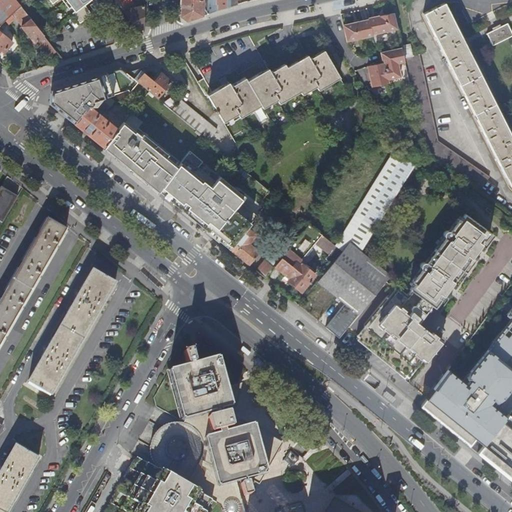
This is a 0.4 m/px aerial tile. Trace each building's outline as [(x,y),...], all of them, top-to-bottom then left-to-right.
[(0,0),(0,26),(6,21),(22,7),(16,0),(0,0)] [(91,0),(50,0),(54,4),(59,0),(66,0),(75,12),(73,13),(81,23),(92,14),(85,5),(91,0)] [(137,8),(131,0),(117,0),(144,35),(145,34),(146,5),(137,8)] [(182,0),(182,16),(188,21),(203,16),(203,0),(202,0),(182,0)] [(208,0),(208,14),(228,8),(228,0),(208,0)] [(259,0),(228,0),(228,8),(236,6),(237,5),(237,0),(258,0),(259,0)] [(511,139),(443,4),(422,14),(510,186),(511,184),(511,139)] [(50,54),(56,50),(22,7),(6,21),(9,24),(16,17),(23,26),(23,27),(29,35),(30,34),(37,43),(40,40),(42,42),(41,42),(50,54)] [(373,35),(398,29),(395,13),(369,19),(370,20),(344,26),(348,42),(373,36),(373,35)] [(511,34),(507,24),(486,34),(492,46),(511,36),(511,34)] [(0,32),(0,51),(2,49),(6,52),(13,43),(0,32)] [(405,58),(406,63),(412,92),(424,150),(481,192),(491,179),(439,142),(420,54),(413,56),(411,45),(403,46),(406,58),(405,58)] [(398,64),(406,63),(405,58),(402,49),(381,53),(383,64),(368,67),(372,88),(389,84),(388,80),(401,77),(398,64)] [(229,83),(207,95),(222,122),(238,113),(240,117),(262,106),(263,108),(277,100),(279,103),(301,92),(302,95),(316,87),(318,90),(340,78),(325,51),(310,59),(308,55),(287,67),(286,64),(271,72),(269,69),(261,73),(248,81),(246,78),(232,86),(229,83)] [(108,97),(127,91),(129,93),(138,82),(127,73),(121,68),(53,91),(50,103),(64,114),(70,119),(76,123),(88,107),(89,107),(97,106),(98,104),(103,99),(108,97)] [(138,82),(149,91),(157,98),(172,82),(161,73),(154,81),(140,69),(127,73),(138,82)] [(149,91),(138,82),(129,93),(141,102),(149,91)] [(114,102),(108,97),(103,99),(98,104),(107,112),(114,102)] [(180,101),(173,111),(202,135),(208,141),(216,131),(180,101)] [(104,119),(89,107),(88,107),(76,123),(92,137),(105,147),(118,131),(118,130),(106,121),(108,118),(106,117),(104,119)] [(118,131),(105,147),(130,168),(133,170),(160,192),(179,166),(125,123),(118,131)] [(361,247),(364,249),(415,165),(394,152),(337,245),(342,251),(350,243),(358,250),(361,247)] [(179,166),(160,192),(197,222),(203,227),(230,249),(248,228),(255,219),(242,208),(246,202),(220,181),(216,186),(197,171),(201,165),(188,154),(179,166)] [(0,224),(1,225),(16,198),(0,188),(0,224)] [(480,248),(479,248),(481,245),(479,243),(488,231),(465,214),(460,220),(451,232),(449,231),(447,231),(446,231),(445,232),(444,233),(444,234),(444,236),(445,237),(444,237),(447,239),(428,264),(426,263),(424,262),(422,262),(421,263),(421,264),(420,265),(420,266),(421,268),(421,269),(423,270),(414,282),(409,288),(411,290),(408,294),(400,288),(398,287),(397,288),(396,288),(357,335),(358,336),(357,338),(358,339),(358,340),(405,378),(406,378),(407,379),(409,377),(409,378),(424,359),(427,361),(442,342),(437,338),(438,336),(433,332),(432,334),(422,327),(423,326),(418,322),(432,305),(432,306),(441,294),(443,295),(445,293),(446,293),(447,292),(444,290),(448,285),(451,287),(451,286),(451,285),(453,283),(451,281),(470,256),(471,258),(473,255),(474,256),(475,255),(472,252),(476,247),(479,249),(480,248)] [(458,218),(449,231),(451,232),(460,220),(458,218)] [(0,346),(66,232),(48,221),(0,304),(0,346)] [(309,230),(312,227),(309,224),(275,266),(291,279),(288,282),(301,293),(316,275),(302,264),(300,266),(297,263),(300,259),(298,257),(316,235),(309,230)] [(248,228),(230,249),(250,265),(260,253),(252,246),(254,244),(251,242),(257,235),(248,228)] [(490,233),(488,231),(479,243),(481,245),(490,233)] [(316,243),(336,259),(342,251),(323,235),(316,243)] [(444,237),(426,263),(428,264),(447,239),(444,237)] [(326,327),(340,338),(390,275),(362,252),(364,249),(361,247),(358,250),(350,243),(319,282),(345,303),(326,327)] [(453,283),(471,258),(470,256),(451,281),(453,283)] [(256,271),(265,278),(274,267),(265,260),(256,271)] [(412,281),(414,282),(423,270),(421,269),(412,281)] [(50,396),(115,284),(93,272),(28,383),(50,396)] [(443,295),(441,294),(432,306),(434,307),(443,295)] [(494,355),(489,350),(458,387),(444,375),(421,405),(511,478),(511,311),(508,316),(511,319),(511,327),(495,348),(498,350),(494,355)] [(192,363),(190,353),(189,352),(187,351),(185,352),(184,353),(183,355),(185,365),(186,366),(188,366),(190,366),(191,365),(192,363)] [(156,472),(144,466),(118,511),(212,511),(216,506),(219,507),(228,490),(226,489),(231,480),(250,472),(255,474),(272,446),(239,426),(237,430),(229,432),(228,428),(230,428),(230,425),(228,414),(226,412),(224,412),(223,409),(231,406),(227,390),(221,391),(215,366),(173,375),(185,425),(183,427),(178,425),(172,425),(165,426),(159,429),(153,435),(150,442),(148,451),(150,459),(154,467),(158,472),(156,472)] [(0,511),(8,511),(39,459),(17,446),(0,475),(0,511)] [(105,511),(118,511),(144,466),(135,460),(105,511)] [(250,492),(249,485),(248,484),(247,483),(244,483),(243,483),(241,484),(240,486),(242,494),(243,496),(245,496),(247,496),(249,494),(250,492)]
